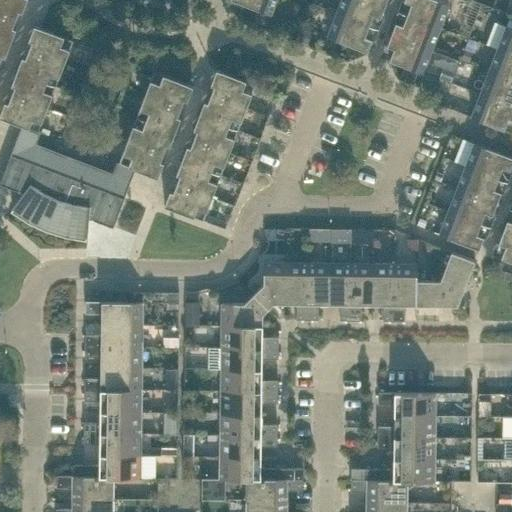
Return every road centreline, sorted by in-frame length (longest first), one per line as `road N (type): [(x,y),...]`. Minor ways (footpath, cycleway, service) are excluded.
road 1 (residential): [(324,511),(326,382),(338,360),(357,351),(511,352)]
road 2 (residential): [(35,325),(35,295),(52,273),(226,264),(255,213),(286,203)]
road 3 (residential): [(36,511),(35,325)]
